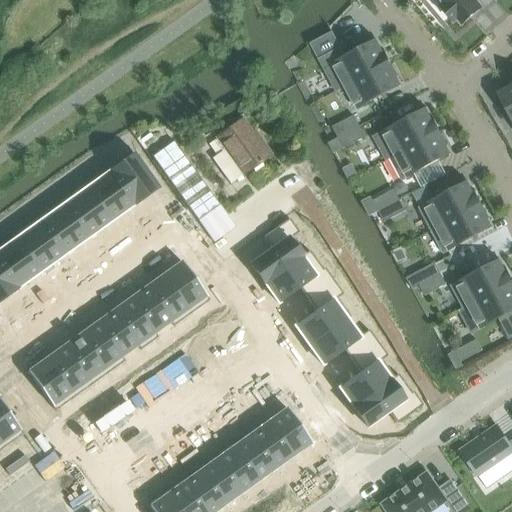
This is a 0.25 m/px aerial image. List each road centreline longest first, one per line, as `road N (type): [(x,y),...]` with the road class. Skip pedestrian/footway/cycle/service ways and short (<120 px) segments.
road 1 (residential): [(0,362),(186,230),(366,478)]
road 2 (residential): [(511,376),(366,478)]
